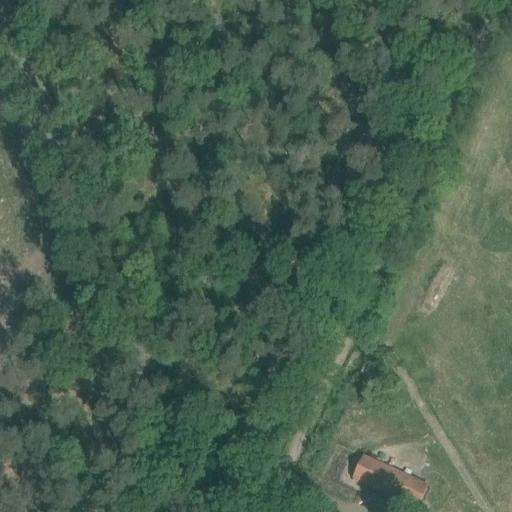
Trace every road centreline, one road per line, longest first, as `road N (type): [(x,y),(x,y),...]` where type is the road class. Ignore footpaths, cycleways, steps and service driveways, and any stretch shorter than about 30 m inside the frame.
road 1 (track): [(269,511),(505,0)]
road 2 (unclassified): [(200,511),(0,1)]
